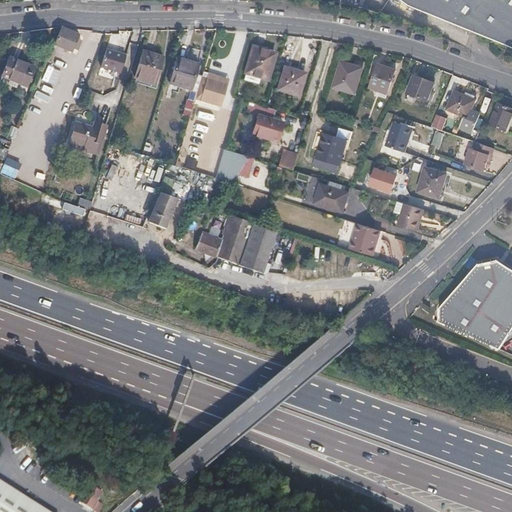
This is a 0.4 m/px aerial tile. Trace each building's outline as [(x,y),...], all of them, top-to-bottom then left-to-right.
[(511,0),(403,0),(407,3),(511,46),(511,0)] [(72,53),(79,36),(61,28),(53,46),(72,53)] [(245,73),(267,80),(275,55),(252,49),(245,73)] [(120,73),(126,55),(107,50),(101,67),(120,73)] [(135,78),(155,84),(163,58),(142,52),(135,78)] [(1,77),(26,87),(34,68),(9,58),(1,77)] [(171,82),(192,88),(198,65),(177,59),(171,82)] [(333,87),(356,94),(363,69),(352,66),(351,68),(340,65),(333,87)] [(370,88),(388,94),(396,72),(378,65),(370,88)] [(278,90),(298,97),(305,74),(285,68),(278,90)] [(231,80),(203,72),(195,100),(201,101),(208,79),(229,87),(231,80)] [(407,94),(427,102),(434,84),(415,76),(407,94)] [(223,108),(229,87),(208,79),(201,101),(223,108)] [(464,118),(468,120),(471,113),(476,101),(474,101),(465,97),(454,92),(446,111),(464,118)] [(271,120),(274,110),(266,108),(253,104),(250,114),(259,117),(253,135),(277,142),(283,124),(271,120)] [(490,124),(506,131),(511,117),(511,110),(498,105),(490,124)] [(479,117),(471,113),(468,120),(464,118),(460,127),(473,132),(479,117)] [(385,147),(405,154),(413,130),(394,123),(385,147)] [(106,127),(95,124),(93,129),(76,124),(71,142),(86,147),(85,151),(98,155),(106,127)] [(471,127),(466,140),(473,142),(475,143),(480,131),(471,127)] [(347,142),(350,143),(353,133),(339,129),(336,138),(325,135),(317,158),(323,160),(322,166),(337,171),(347,142)] [(490,157),(493,150),(475,143),(473,142),(470,151),(467,149),(461,166),(481,173),(487,156),(490,157)] [(232,184),(249,158),(225,151),(217,179),(232,184)] [(397,176),(375,169),(370,186),(392,194),(397,176)] [(419,193),(440,199),(447,176),(427,170),(419,193)] [(342,201),(346,202),(349,195),(320,186),(314,205),(339,212),(342,201)] [(148,222),(164,228),(175,199),(158,193),(148,222)] [(402,215),(405,205),(398,203),(395,213),(402,215)] [(418,233),(425,211),(405,205),(402,215),(398,227),(418,233)] [(266,264),(277,232),(230,217),(222,241),(202,235),(195,253),(262,276),(266,264)] [(387,262),(396,238),(374,230),(368,247),(378,251),(376,258),(387,262)] [(286,271),(297,239),(277,232),(266,264),(286,271)] [(479,269),(472,279),(446,319),(447,334),(500,353),(511,333),(511,274),(496,264),(479,269)] [(49,511),(0,482),(0,511),(49,511)]
